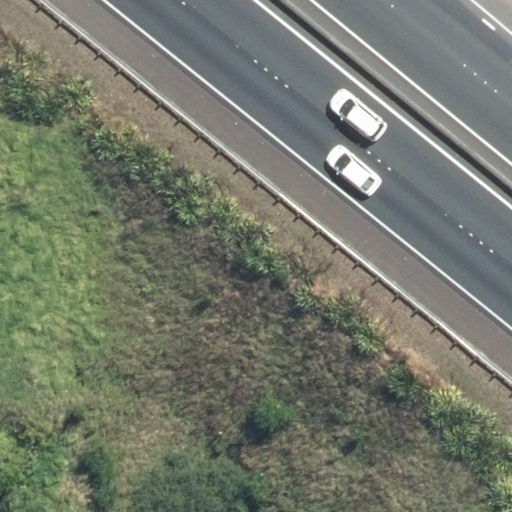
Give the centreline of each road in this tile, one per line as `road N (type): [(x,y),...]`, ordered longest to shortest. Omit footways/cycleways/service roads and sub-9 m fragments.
road 1 (motorway): [(511,258),(188,0)]
road 2 (motorway): [(404,0),(511,89)]
